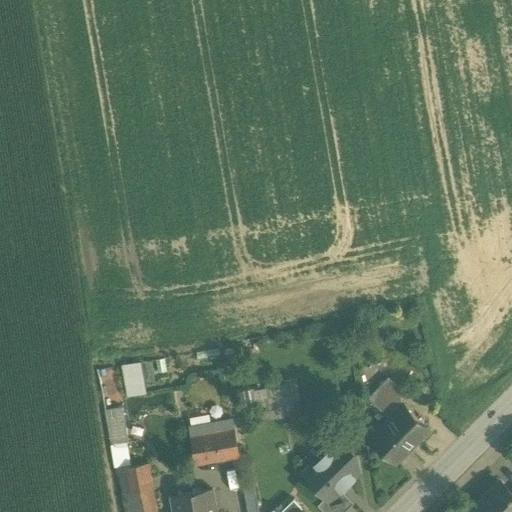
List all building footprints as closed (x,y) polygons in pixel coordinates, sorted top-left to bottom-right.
[(136,367),(123,369),(127,394),(140,391),(136,367)] [(388,379),(370,397),(381,408),(393,396),(399,390),(388,379)] [(296,382),(281,385),(283,395),(287,415),(302,412),(296,382)] [(281,385),(254,390),(256,401),(283,395),(281,385)] [(283,395),(256,401),(259,420),(287,415),(283,395)] [(402,405),(393,396),(381,408),(390,417),(370,437),(395,462),(427,430),(402,404),(402,405)] [(127,442),(122,416),(107,419),(111,444),(127,442)] [(231,417),(189,425),(195,462),(231,456),(233,465),(238,464),(236,455),(238,455),(231,417)] [(339,438),(327,450),(328,452),(317,463),(315,461),(303,473),(325,496),(329,501),(341,490),(355,477),(353,475),(358,470),(355,455),(339,438)] [(156,511),(147,461),(118,466),(126,511),(156,511)] [(511,511),(511,493),(499,481),(467,511),(511,511)] [(252,483),(242,485),(244,495),(254,493),(252,483)] [(215,511),(212,488),(171,496),(173,511),(215,511)] [(341,490),(329,501),(325,496),(317,505),(323,511),(343,511),(353,503),(341,490)] [(257,511),(254,493),(244,495),(247,511),(257,511)] [(307,511),(294,498),(280,510),(281,511),(307,511)]
